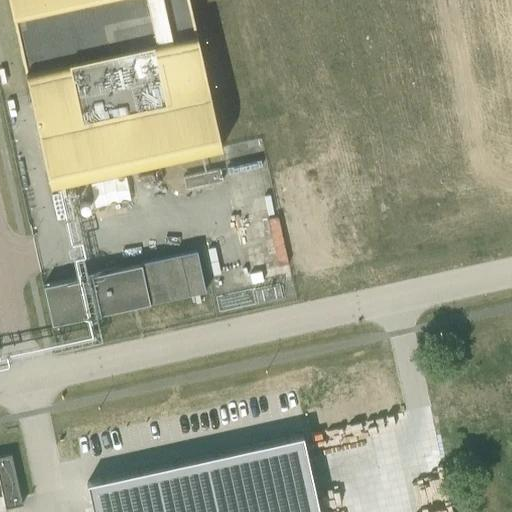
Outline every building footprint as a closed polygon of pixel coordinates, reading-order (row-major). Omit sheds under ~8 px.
[(9,0),(50,185),(221,148),(189,0),(9,0)] [(127,175),(89,179),(92,205),(130,201),(127,175)] [(43,285),(52,324),(205,290),(196,249),(140,262),(140,264),(43,285)] [(86,482),(92,511),(319,511),(302,434),(86,482)] [(0,482),(5,508),(21,505),(10,454),(0,456),(0,482)]
